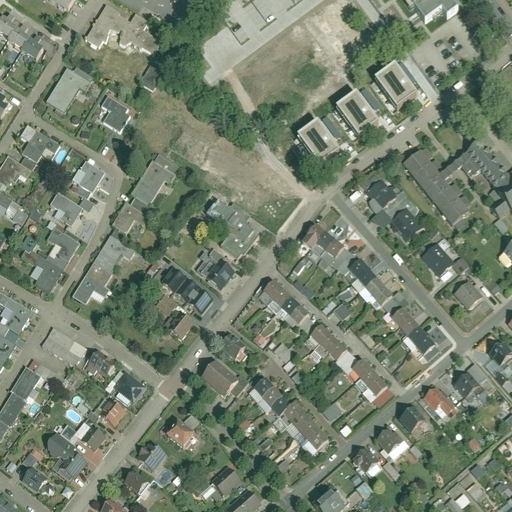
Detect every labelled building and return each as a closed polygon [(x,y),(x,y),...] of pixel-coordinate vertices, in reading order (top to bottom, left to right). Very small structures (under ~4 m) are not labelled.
[(42,0),(68,15),(76,0),(42,0)] [(458,13),(447,0),(406,0),(425,25),(441,13),(447,21),(458,13)] [(104,8),(85,44),(99,52),(109,33),(120,39),(116,47),(122,50),(130,46),(154,59),(162,44),(143,34),(147,25),(135,18),(130,27),(116,19),(118,16),(104,8)] [(2,22),(0,24),(0,35),(12,41),(10,45),(24,53),(23,57),(38,65),(45,53),(28,46),(31,42),(17,34),(18,31),(2,22)] [(156,59),(138,87),(152,95),(169,68),(156,59)] [(397,113),(417,99),(395,69),(375,83),(397,113)] [(67,73),(47,106),(57,111),(65,116),(80,92),(85,96),(90,87),(67,73)] [(359,141),(379,127),(357,97),(337,111),(359,141)] [(108,101),(102,110),(111,115),(104,126),(120,136),(130,120),(125,117),(127,113),(108,101)] [(0,119),(3,121),(10,109),(0,104),(0,119)] [(153,112),(141,131),(219,182),(232,163),(153,112)] [(320,170),(340,155),(318,125),(298,140),(320,170)] [(62,149),(37,134),(19,165),(9,159),(0,175),(0,252),(0,253),(7,241),(0,236),(0,209),(17,220),(23,210),(4,199),(15,181),(26,187),(42,158),(53,165),(62,149)] [(511,174),(509,177),(479,141),(464,154),(437,176),(419,155),(401,169),(450,227),(467,213),(444,186),(461,172),(470,182),(480,173),(498,194),(491,200),(496,206),(490,212),(497,220),(504,214),(509,221),(511,218),(511,174)] [(64,215),(60,223),(54,233),(48,243),(56,247),(47,263),(41,260),(36,269),(44,273),(37,285),(52,294),(79,247),(67,240),(73,230),(83,213),(89,217),(95,207),(88,203),(105,176),(86,165),(80,174),(85,177),(74,195),(84,201),(80,209),(59,198),(53,209),(64,215)] [(116,233),(74,299),(86,307),(94,295),(105,302),(110,294),(104,291),(124,259),(130,263),(135,255),(122,246),(136,225),(145,230),(155,213),(149,209),(165,185),(169,188),(175,179),(152,165),(131,198),(136,202),(131,209),(127,207),(112,230),(116,233)] [(241,175),(230,191),(264,214),(275,199),(241,175)] [(393,201),(376,184),(365,195),(376,207),(381,212),(393,201)] [(221,249),(237,261),(241,257),(244,259),(252,249),(245,244),(251,236),(232,221),(235,218),(217,204),(206,218),(230,237),(221,249)] [(397,231),(409,244),(421,233),(405,216),(394,227),(397,231)] [(500,221),(494,226),(502,236),(508,231),(500,221)] [(313,227),(299,245),(308,252),(312,247),(333,263),(343,250),(313,227)] [(452,268),(433,247),(421,258),(440,279),(452,268)] [(348,273),(378,310),(390,301),(359,264),(348,273)] [(208,280),(220,290),(232,276),(220,265),(208,280)] [(271,285),(261,296),(297,327),(306,317),(271,285)] [(482,301),(467,286),(454,298),(469,314),(482,301)] [(201,316),(211,304),(200,295),(190,307),(201,316)] [(391,300),(401,311),(407,306),(397,295),(391,300)] [(0,372),(16,347),(5,339),(10,331),(19,336),(32,316),(11,303),(5,311),(12,315),(4,327),(0,324),(0,372)] [(342,305),(333,313),(341,323),(351,316),(342,305)] [(432,349),(401,313),(390,322),(422,358),(432,349)] [(168,332),(181,342),(192,329),(179,318),(168,332)] [(75,369),(86,351),(52,330),(41,349),(75,369)] [(346,354),(321,330),(309,340),(317,348),(314,352),(323,360),(326,357),(335,365),(346,354)] [(254,342),(262,346),(265,341),(257,337),(254,342)] [(223,350),(235,361),(243,352),(231,341),(223,350)] [(284,365),(293,357),(282,346),(273,354),(284,365)] [(509,361),(498,349),(489,357),(498,367),(490,373),(504,388),(511,381),(500,369),(509,361)] [(113,369),(97,359),(90,370),(106,381),(113,369)] [(384,391),(361,366),(351,375),(374,400),(384,391)] [(200,379),(221,398),(230,387),(209,369),(200,379)] [(0,444),(9,429),(12,431),(28,405),(25,403),(41,379),(26,370),(11,395),(13,396),(0,417),(0,444)] [(146,390),(126,374),(113,390),(133,406),(146,390)] [(476,392),(466,378),(456,386),(466,399),(476,392)] [(282,417),(315,454),(326,444),(293,407),(289,410),(264,382),(253,392),(278,420),(282,417)] [(444,404),(435,394),(426,402),(436,413),(440,409),(449,419),(456,412),(447,401),(444,404)] [(120,412),(109,404),(99,418),(110,426),(120,412)] [(330,423),(341,413),(334,405),(323,415),(330,423)] [(420,425),(410,415),(401,424),(411,434),(420,425)] [(190,418),(183,425),(191,433),(198,425),(190,418)] [(238,428),(242,433),(250,426),(247,421),(238,428)] [(175,423),(164,439),(182,452),(193,436),(175,423)] [(339,433),(344,439),(351,433),(346,427),(339,433)] [(101,439),(88,429),(78,443),(91,452),(101,439)] [(398,446),(388,434),(378,442),(388,454),(398,446)] [(264,435),(253,443),(261,454),(272,446),(264,435)] [(467,445),(473,452),(479,447),(473,440),(467,445)] [(57,473),(72,483),(85,464),(53,442),(46,452),(63,463),(57,473)] [(165,458),(148,446),(136,463),(153,475),(165,458)] [(374,467),(363,454),(353,463),(364,476),(374,467)] [(494,461),(488,465),(494,474),(500,469),(494,461)] [(279,472),(289,467),(286,463),(277,468),(279,472)] [(388,464),(382,469),(395,482),(400,477),(388,464)] [(32,473),(24,484),(38,494),(46,483),(32,473)] [(241,484),(230,473),(215,488),(225,499),(241,484)] [(124,486),(138,497),(148,485),(134,474),(124,486)] [(467,477),(459,484),(466,491),(474,484),(467,477)] [(363,502),(373,494),(365,484),(355,491),(363,502)] [(469,492),(473,501),(483,497),(479,487),(469,492)] [(61,496),(68,500),(72,493),(65,489),(61,496)] [(256,511),(261,508),(249,495),(230,511),(256,511)] [(329,495),(312,508),(315,511),(342,511),(343,511),(329,495)] [(454,503),(452,501),(445,506),(449,511),(460,511),(470,505),(463,496),(454,503)]
